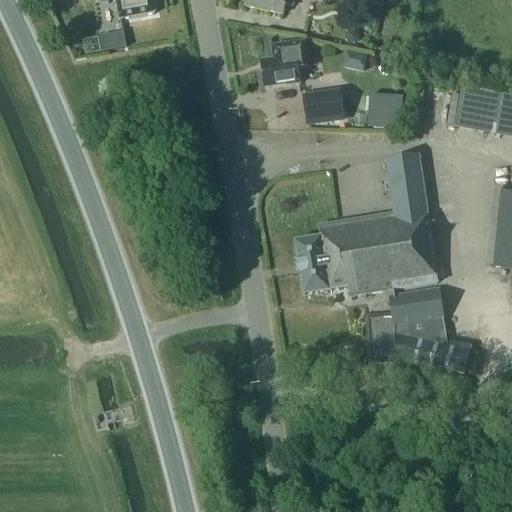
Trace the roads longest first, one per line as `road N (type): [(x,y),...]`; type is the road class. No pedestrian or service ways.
road 1 (primary): [(184,511),(108,248),(4,0)]
road 2 (tertiary): [(269,395),(201,0)]
road 3 (unclassified): [(269,395),(313,394),(511,428)]
road 4 (track): [(137,339),(97,349),(71,375),(0,377)]
